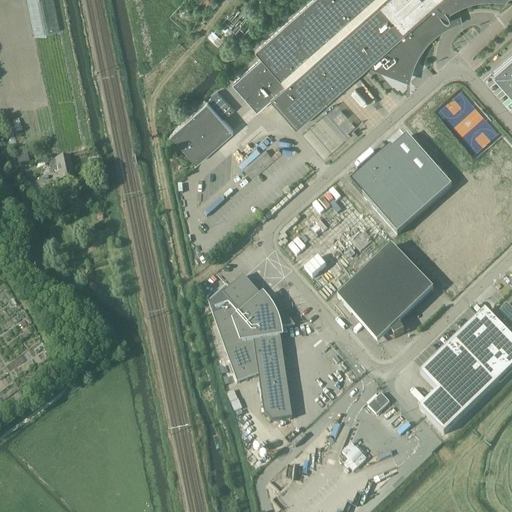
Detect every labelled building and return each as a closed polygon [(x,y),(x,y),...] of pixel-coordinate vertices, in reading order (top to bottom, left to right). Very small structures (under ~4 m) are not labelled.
[(187,0),(173,17),(188,31),(215,1),(213,0),(187,0)] [(478,0),(312,0),(255,50),(262,57),(231,84),(255,111),(271,97),(297,127),(371,62),(375,66),(408,79),(423,44),(442,28),(438,22),(444,18),(446,19),(448,19),(450,19),(450,18),(448,12),(473,1),(478,0)] [(241,38),(254,23),(237,7),(218,28),(218,27),(208,38),(219,48),(224,42),(222,40),(226,34),(225,34),(229,28),(241,38)] [(511,55),(493,73),(511,94),(511,55)] [(171,133),(197,163),(233,130),(207,101),(171,133)] [(350,135),(348,132),(355,126),(336,105),(302,135),(324,159),(350,135)] [(12,122),(16,133),(22,131),(18,120),(12,122)] [(452,188),(407,137),(393,150),(390,148),(351,183),(397,236),(452,188)] [(15,150),(18,165),(29,163),(26,147),(15,150)] [(274,160),(266,151),(245,170),(252,179),(274,160)] [(57,171),(59,182),(73,179),(69,159),(55,161),(55,162),(50,163),(52,172),(57,171)] [(359,308),(387,336),(389,338),(390,339),(391,339),(392,339),(393,339),(394,339),(395,339),(404,333),(399,324),(434,291),(392,247),(338,299),(351,315),(359,308)] [(267,304),(244,277),(229,290),(227,287),(208,303),(238,384),(260,376),(264,414),(271,422),(293,419),(281,339),(279,329),(295,327),(283,313),(282,314),(277,309),(275,311),(274,311),(273,310),(272,310),(267,304)] [(498,313),(498,319),(496,322),(485,311),(420,374),(437,392),(419,410),(444,435),(511,369),(511,310),(507,305),(498,313)] [(381,396),(368,408),(376,416),(389,404),(381,396)] [(376,416),(398,440),(412,428),(390,403),(389,404),(376,416)] [(352,445),(342,453),(358,470),(367,461),(352,445)]
